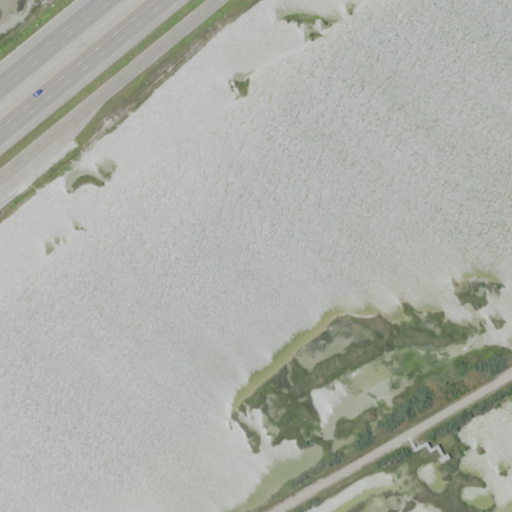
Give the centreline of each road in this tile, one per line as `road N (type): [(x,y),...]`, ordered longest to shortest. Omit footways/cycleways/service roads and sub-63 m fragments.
road 1 (motorway): [(0,181),(213,0)]
road 2 (motorway): [(0,133),(162,0)]
road 3 (motorway): [(109,0),(0,89)]
